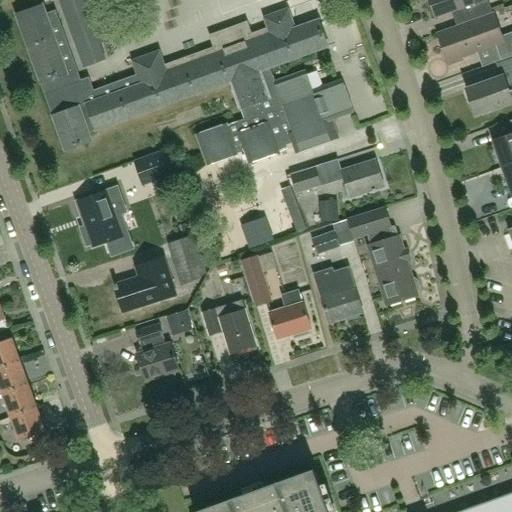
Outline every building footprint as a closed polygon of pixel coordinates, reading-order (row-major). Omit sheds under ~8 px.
[(99,0),(65,0),(62,1),(86,66),(105,60),(99,44),(114,38),(99,0)] [(503,4),(491,9),(488,0),(428,0),(435,17),(458,9),(464,23),(493,13),(505,9),(503,4)] [(138,76),(93,93),(88,79),(80,82),(55,12),(46,15),(43,5),(15,15),(40,83),(41,83),(53,116),(52,117),(65,151),(92,141),(89,134),(229,83),(239,110),(240,109),(244,119),(227,125),(227,123),(196,134),(207,166),(238,155),(237,153),(244,151),(249,164),(280,153),(278,148),(293,143),(297,154),(339,138),(332,120),(354,112),(342,80),(313,91),(306,71),(275,82),(270,68),(328,47),(318,20),(295,29),(288,9),(264,18),(268,29),(251,35),(250,32),(230,40),(228,34),(219,38),(221,43),(213,46),(214,48),(164,66),(159,52),(132,61),(138,76)] [(493,13),(464,23),(437,33),(449,66),(464,61),(463,59),(494,47),(500,62),(511,57),(511,32),(502,36),(493,14),(493,13)] [(500,77),(466,90),(475,116),(511,102),(511,100),(507,88),(511,86),(511,59),(496,66),(500,77)] [(502,168),(511,164),(511,121),(510,122),(511,126),(511,134),(493,141),(502,168)] [(164,150),(133,161),(142,186),(173,175),(164,150)] [(376,160),(341,171),(350,197),(384,187),(376,160)] [(511,164),(502,168),(511,194),(511,164)] [(315,166),(291,174),(297,194),(321,186),(315,166)] [(307,229),(291,186),(280,190),(297,233),(307,229)] [(112,255),(133,248),(120,214),(126,212),(117,188),(77,202),(86,227),(82,229),(87,245),(92,243),(93,247),(108,242),(112,255)] [(321,206),(322,218),(334,218),(333,206),(321,206)] [(384,208),(348,220),(354,239),(375,232),(379,243),(368,246),(386,306),(417,296),(416,292),(418,291),(419,288),(417,280),(415,278),(412,279),(399,236),(393,238),(390,227),(384,208)] [(253,243),(275,241),(272,215),(250,217),(253,243)] [(318,256),(341,247),(335,232),(312,240),(318,256)] [(195,235),(167,244),(181,285),(208,274),(195,235)] [(258,256),(242,261),(256,306),(272,301),(258,256)] [(140,277),(114,286),(115,290),(116,290),(123,312),(176,295),(163,258),(136,267),(140,277)] [(227,272),(225,265),(217,267),(219,274),(227,272)] [(363,313),(348,267),(334,271),(333,268),(314,274),(329,323),(363,313)] [(281,295),(285,307),(269,312),(278,339),(294,334),(295,338),(309,334),(308,330),(312,329),(299,289),(281,295)] [(243,300),(202,312),(209,335),(224,331),(230,354),(256,346),(243,300)] [(187,310),(167,317),(173,337),(194,330),(187,310)] [(160,324),(136,331),(140,345),(164,338),(160,324)] [(0,369),(20,362),(12,339),(0,342),(0,369)] [(145,381),(161,376),(163,379),(166,381),(170,380),(173,378),(175,375),(175,371),(179,370),(171,344),(137,355),(145,381)] [(20,362),(0,369),(0,388),(2,394),(28,385),(20,362)] [(28,385),(2,394),(10,417),(37,408),(28,385)] [(37,408),(10,417),(19,441),(45,431),(37,408)] [(329,511),(314,469),(195,511),(329,511)] [(511,511),(511,491),(455,511),(511,511)]
